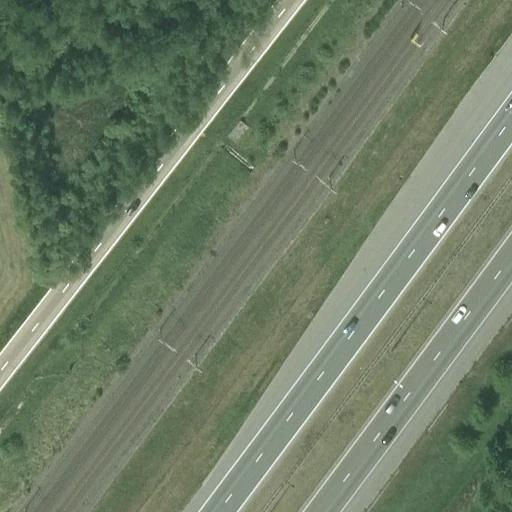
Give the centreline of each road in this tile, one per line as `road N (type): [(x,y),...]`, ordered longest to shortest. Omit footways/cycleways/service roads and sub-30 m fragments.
road 1 (motorway): [(511,106),(207,511)]
road 2 (tertiary): [(294,0),(0,370)]
road 3 (motorway): [(314,511),(511,250)]
